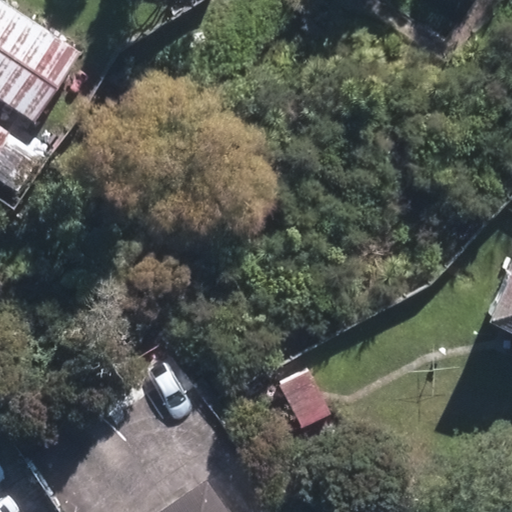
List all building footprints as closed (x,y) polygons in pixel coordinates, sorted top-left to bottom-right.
[(85,50),(14,0),(0,0),(0,100),(33,124),(85,50)] [(36,143),(0,119),(0,186),(6,190),(36,143)] [(511,234),(470,325),(511,344),(511,234)] [(217,511),(193,478),(145,511),(217,511)] [(14,511),(0,491),(0,511),(14,511)]
